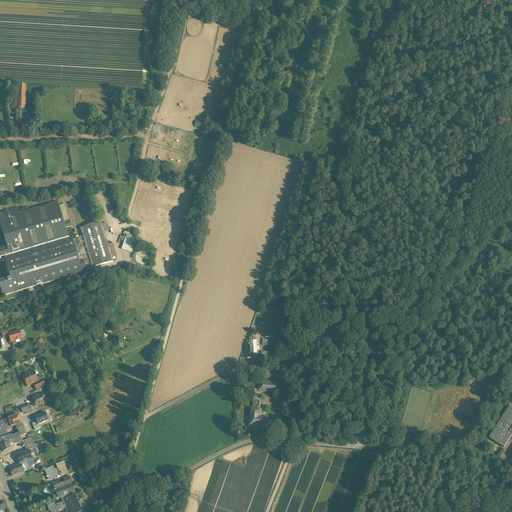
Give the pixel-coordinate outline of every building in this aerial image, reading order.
[(26,85),(16,84),(15,107),(19,107),(25,107),(26,85)] [(20,213),(10,216),(21,252),(68,237),(64,221),(59,206),(58,202),(57,202),(20,213)] [(69,220),(65,204),(59,206),(64,221),(69,220)] [(18,279),(11,255),(21,252),(10,216),(20,213),(18,208),(12,209),(0,212),(0,222),(7,246),(0,248),(0,255),(4,255),(6,262),(4,263),(5,267),(9,279),(0,281),(0,285),(3,296),(28,288),(24,277),(18,279)] [(101,222),(81,228),(83,236),(81,237),(88,259),(90,259),(92,268),(113,262),(101,222)] [(121,249),(131,252),(136,237),(125,234),(121,249)] [(21,252),(11,255),(18,279),(24,277),(33,275),(34,276),(71,265),(70,264),(79,262),(72,240),(72,239),(71,237),(68,237),(21,252)] [(71,265),(34,276),(37,286),(74,274),(73,273),(92,268),(90,259),(88,259),(81,237),(72,239),(72,240),(79,262),(70,264),(71,265)] [(33,275),(24,277),(28,288),(37,286),(34,276),(33,275)] [(104,326),(93,331),(97,341),(101,340),(108,337),(107,332),(105,328),(104,326)] [(20,330),(9,334),(9,336),(11,342),(16,341),(17,342),(19,341),(19,340),(22,339),(20,330)] [(256,340),(250,340),(248,346),(247,346),(247,358),(253,358),(253,357),(256,357),(256,353),(257,353),(256,340)] [(272,352),(261,352),(261,358),(268,358),(268,362),(271,362),(272,358),(272,352)] [(33,371),(23,376),(24,376),(23,379),(24,381),(26,382),(28,386),(32,385),(32,384),(34,383),(38,381),(37,380),(33,371)] [(38,381),(34,383),(37,390),(45,386),(41,378),(37,380),(38,381)] [(280,383),(259,381),(258,390),(258,391),(261,391),(279,393),(280,383)] [(43,394),(33,398),(36,406),(42,404),(42,406),(45,404),(45,403),(46,403),(43,394)] [(261,395),(254,394),(253,405),(260,406),(261,395)] [(30,404),(21,407),(23,413),(32,410),(30,404)] [(511,407),(510,407),(489,438),(503,448),(510,437),(511,438),(511,407)] [(253,409),(250,408),(249,416),(251,416),(250,419),(252,420),(251,424),(259,425),(259,427),(267,428),(268,417),(260,417),(261,409),(260,409),(253,409)] [(24,426),(19,414),(8,418),(11,427),(16,426),(19,433),(12,436),(14,440),(15,439),(21,437),(22,437),(24,435),(27,434),(24,426)] [(42,416),(37,418),(38,421),(39,421),(40,423),(42,428),(53,423),(50,414),(42,416)] [(40,423),(26,428),(25,425),(24,426),(27,434),(42,428),(40,423)] [(6,436),(0,438),(0,443),(1,446),(8,442),(6,436)] [(31,438),(24,440),(27,447),(31,446),(34,444),(31,438)] [(1,446),(0,446),(3,452),(11,448),(10,446),(13,445),(12,443),(13,443),(14,444),(17,443),(15,439),(8,442),(1,446)] [(30,451),(22,454),(22,453),(16,455),(20,464),(21,463),(25,462),(26,462),(32,459),(33,459),(30,451)] [(20,464),(9,468),(11,472),(12,477),(25,472),(21,463),(20,464)] [(53,466),(45,470),(46,470),(47,474),(46,474),(47,477),(47,478),(49,477),(49,479),(53,478),(54,480),(58,479),(57,475),(60,474),(60,476),(67,474),(67,473),(67,474),(64,467),(58,469),(57,469),(54,470),(53,466)] [(69,480),(64,482),(65,483),(60,485),(59,481),(54,483),(56,489),(54,490),(55,491),(56,490),(59,498),(63,497),(64,496),(63,493),(68,491),(69,494),(74,492),(75,492),(72,483),(70,484),(69,483),(70,482),(69,480)] [(64,496),(63,497),(64,501),(56,504),(54,500),(47,502),(51,511),(59,511),(61,511),(60,509),(66,506),(68,511),(81,511),(74,492),(69,494),(64,496)]
